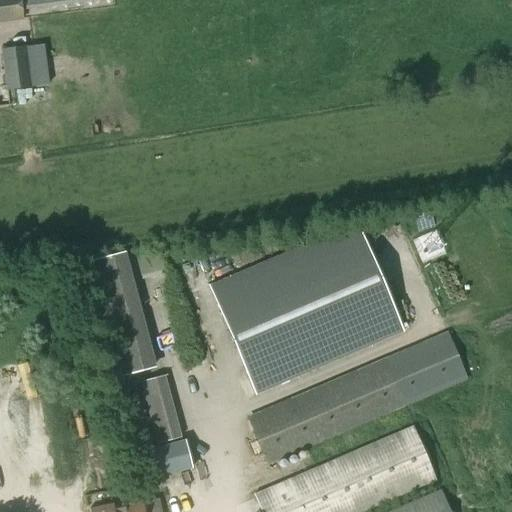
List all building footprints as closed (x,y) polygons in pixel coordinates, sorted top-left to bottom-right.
[(17,0),(0,0),(0,21),(20,19),(17,0)] [(19,9),(87,0),(17,0),(19,8),(19,9)] [(24,46),(0,50),(6,89),(30,86),(24,46)] [(356,222),(208,286),(254,394),(402,330),(356,222)] [(397,222),(372,232),(402,311),(428,301),(397,222)] [(124,253),(89,262),(118,378),(153,369),(124,253)] [(163,260),(147,260),(147,280),(164,280),(163,260)] [(448,334),(247,419),(265,464),(467,378),(448,334)] [(165,377),(140,383),(155,442),(180,436),(165,377)] [(411,428),(253,495),(260,511),(362,511),(434,482),(411,428)] [(185,439),(138,451),(145,478),(192,466),(185,439)] [(385,511),(447,511),(438,489),(385,511)] [(111,500),(87,505),(88,511),(160,511),(158,498),(142,501),(141,499),(112,505),(111,500)]
